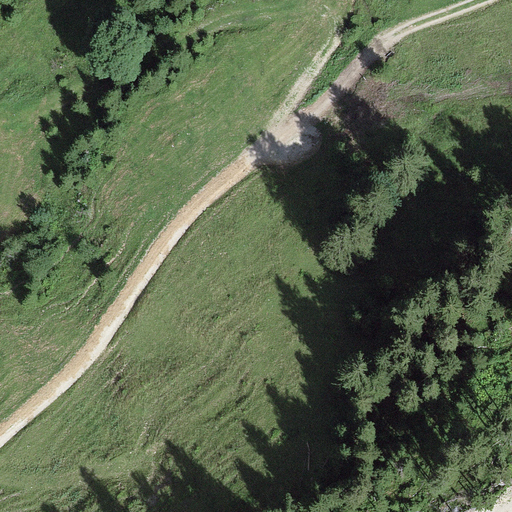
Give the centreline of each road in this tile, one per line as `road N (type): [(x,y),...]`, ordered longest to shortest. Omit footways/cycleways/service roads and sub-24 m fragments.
road 1 (track): [(481,0),(392,36),(325,104),(263,150),(184,225),(99,344),(0,438)]
road 2 (track): [(263,150),(335,38),(339,22),(321,5),(229,17),(52,104),(0,117)]
